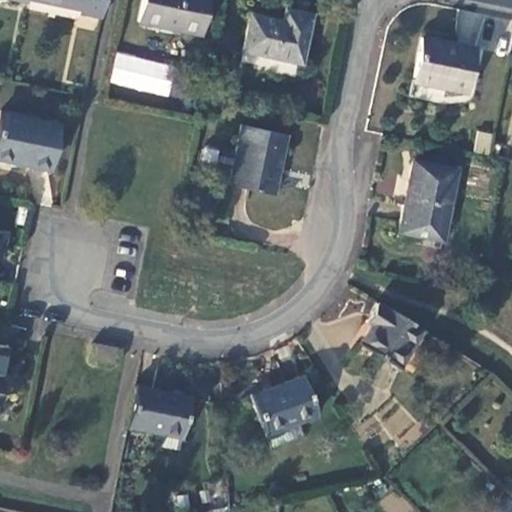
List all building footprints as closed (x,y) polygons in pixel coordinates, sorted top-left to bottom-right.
[(82,12),(102,16),(105,0),(36,0),(82,9),(82,12)] [(205,0),(143,0),(139,19),(199,32),(205,0)] [(300,62),(310,13),(281,7),(279,19),(251,14),(243,51),(300,62)] [(474,45),(420,34),(413,73),(446,79),(445,83),(466,87),(474,45)] [(110,86),(170,93),(173,61),(113,55),(110,86)] [(58,123),(0,111),(0,155),(50,166),(58,123)] [(286,137),(242,127),(230,187),(274,196),(286,137)] [(476,131),(474,152),(489,153),(491,132),(476,131)] [(441,239),(455,170),(412,161),(398,231),(441,239)] [(397,369),(422,331),(384,305),(381,309),(374,304),(364,320),(371,324),(358,343),(397,369)] [(116,359),(119,344),(101,340),(98,356),(116,359)] [(301,379),(252,397),(271,448),(302,436),(297,423),(315,416),(301,379)] [(190,396),(137,386),(129,426),(158,432),(156,442),(178,446),(180,437),(182,437),(190,396)] [(399,409),(382,420),(394,438),(411,426),(399,409)]
